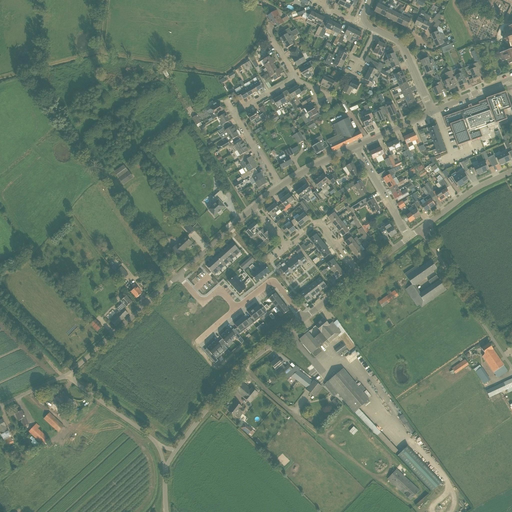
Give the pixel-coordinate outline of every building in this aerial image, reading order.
[(346,0),(344,7),(347,8),(347,9),(347,8),(349,9),(353,3),(353,2),(353,0),(354,0),(357,1),(357,0),(346,0)] [(375,12),(380,14),(383,7),(385,3),(383,1),(381,5),(378,4),(374,12),(375,12),(375,13),(375,12)] [(386,8),(383,7),(380,14),(380,15),(381,15),(385,17),(391,5),(389,4),(388,4),(386,8)] [(386,18),(390,20),(394,12),(396,8),(391,5),(385,17),(386,17),(386,18)] [(396,22),(400,15),(403,8),(400,7),(397,13),(394,12),(390,20),(391,20),(391,21),(391,20),(396,22)] [(318,15),(311,12),(310,15),(306,13),(304,8),(296,11),(291,13),(293,18),(300,15),(301,17),(307,21),(306,22),(312,26),(318,15)] [(276,11),(268,16),(271,21),(270,22),(272,26),(276,24),(278,26),(284,23),(282,20),(280,21),(277,15),(278,14),(276,11)] [(397,23),(401,25),(407,13),(404,12),(402,16),(400,15),(396,22),(397,23),(396,23),(397,23)] [(439,12),(437,14),(432,21),(436,23),(438,20),(442,14),(439,12)] [(412,16),(407,13),(401,25),(402,26),(406,28),(407,28),(410,20),(412,16)] [(418,18),(415,25),(421,28),(427,15),(425,14),(423,17),(420,15),(418,18)] [(320,25),(324,18),(318,15),(312,26),(315,27),(317,24),(320,25)] [(430,24),(428,23),(431,17),(427,15),(421,28),(427,31),(430,24)] [(442,23),(438,20),(436,23),(431,30),(432,34),(431,35),(433,41),(444,36),(443,34),(442,30),(441,29),(438,27),(442,23)] [(331,34),(336,24),(329,21),(326,28),(325,30),(322,28),(319,36),(323,38),(324,36),(328,38),(331,34)] [(338,42),(341,35),(339,34),(342,27),(336,24),(331,34),(337,37),(333,44),(336,45),(338,42)] [(511,25),(509,27),(508,25),(507,25),(508,27),(504,28),(503,28),(504,29),(505,32),(505,33),(506,34),(505,36),(503,36),(504,37),(504,39),(503,39),(504,40),(505,39),(506,41),(505,42),(506,42),(506,41),(509,42),(508,42),(508,43),(509,43),(508,44),(509,44),(508,44),(509,48),(511,47),(511,25)] [(318,36),(319,36),(322,28),(319,27),(314,36),(315,34),(318,36)] [(348,27),(345,35),(348,36),(346,40),(347,40),(349,41),(355,31),(348,27)] [(283,36),(280,38),(283,43),(293,37),(298,35),(299,34),(296,29),(291,32),(289,28),(281,33),(283,36)] [(352,43),(354,39),(357,41),(361,34),(355,31),(349,41),(352,43)] [(445,39),(444,36),(433,41),(436,47),(439,46),(441,49),(450,45),(449,41),(443,43),(442,40),(445,39)] [(295,40),(293,37),(283,43),(286,49),(293,45),(291,42),(295,40)] [(381,56),(386,46),(379,42),(374,53),(381,56)] [(338,55),(337,58),(344,62),(347,55),(341,52),(343,50),(337,47),(334,53),(338,55)] [(511,47),(509,48),(510,49),(500,53),(502,61),(507,59),(508,61),(509,64),(511,62),(511,47)] [(297,48),(290,52),(294,59),(293,59),(297,66),(306,61),(301,54),(297,48)] [(396,59),(394,53),(393,54),(392,50),(385,53),(388,60),(385,61),(386,64),(396,59)] [(475,62),(479,60),(475,51),(471,52),(475,62)] [(420,61),(423,67),(434,63),(433,60),(429,62),(428,58),(430,58),(428,54),(423,57),(424,60),(420,61)] [(274,60),(272,57),(270,59),(269,56),(262,60),(260,62),(263,67),(264,66),(265,65),(274,60)] [(341,68),(344,62),(337,58),(335,61),(331,59),(329,62),(328,65),(334,68),(335,65),(341,68)] [(396,59),(386,64),(387,67),(391,65),(392,68),(390,69),(391,72),(400,68),(399,65),(396,59)] [(275,62),(274,60),(265,65),(264,66),(267,71),(275,67),(273,63),(275,62)] [(249,61),(242,65),(245,70),(252,66),(249,61)] [(435,65),(434,63),(423,67),(426,73),(431,71),(432,74),(437,72),(436,69),(433,70),(432,67),(435,65)] [(469,71),(473,80),(480,77),(477,70),(480,69),(478,63),(472,65),(474,69),(469,71)] [(303,76),(308,79),(312,76),(309,71),(313,70),(310,65),(300,72),(302,76),(303,76)] [(371,65),(367,74),(377,79),(380,73),(387,77),(388,73),(381,70),(377,68),(371,65)] [(277,70),(275,67),(267,71),(271,77),(272,76),(281,71),(279,68),(277,70)] [(393,82),(404,77),(404,76),(405,76),(404,76),(402,72),(400,68),(391,72),(393,75),(393,76),(390,77),(391,80),(392,79),(393,82)] [(460,86),(466,83),(462,74),(466,72),(464,68),(458,71),(457,69),(453,71),(460,86)] [(282,73),(281,71),(272,76),(275,81),(281,77),(280,75),(282,73)] [(454,88),(452,85),(455,83),(450,71),(449,72),(444,74),(445,74),(446,77),(444,78),(442,79),(444,82),(443,82),(447,91),(454,88)] [(371,87),(373,84),(374,84),(375,84),(377,79),(367,74),(364,79),(366,80),(365,84),(371,87)] [(324,77),(320,85),(325,87),(330,76),(328,75),(326,78),(324,77)] [(251,80),(257,91),(262,88),(265,86),(259,76),(256,78),(258,81),(255,82),(253,79),(251,80)] [(335,87),(338,80),(335,79),(334,82),(331,81),(333,78),(332,77),(331,77),(330,76),(325,87),(330,90),(333,85),(335,87)] [(398,83),(399,86),(407,83),(406,82),(407,82),(407,81),(406,82),(404,77),(393,82),(392,83),(393,85),(398,83)] [(258,91),(257,91),(251,80),(249,82),(251,85),(248,86),(253,94),(257,91),(257,92),(258,91)] [(349,95),(352,88),(356,90),(360,84),(352,80),(349,86),(347,85),(344,92),(349,95)] [(253,94),(248,86),(246,88),(241,81),(239,82),(242,86),(248,97),(248,96),(253,94)] [(441,91),(444,90),(440,82),(435,84),(436,87),(432,88),(436,96),(442,93),(441,91)] [(399,86),(395,88),(396,90),(396,91),(401,89),(402,91),(409,88),(409,87),(407,83),(399,86)] [(248,97),(242,86),(240,87),(241,90),(235,94),(239,101),(243,99),(248,97)] [(297,86),(292,89),(296,96),(300,94),(301,96),(305,93),(303,89),(300,90),(298,88),(297,86)] [(404,97),(412,94),(411,93),(412,93),(411,93),(409,88),(402,91),(397,94),(398,96),(403,94),(404,97)] [(287,96),(291,103),(292,105),(295,104),(293,101),(295,100),(294,97),(296,96),(292,89),(287,92),(289,95),(287,96)] [(470,141),(482,137),(479,128),(487,125),(488,129),(496,126),(495,123),(507,119),(505,115),(506,115),(504,111),(511,108),(505,91),(486,98),(486,100),(478,102),(479,104),(472,107),(471,104),(468,106),(469,108),(443,117),(447,128),(451,127),(457,146),(471,141),(470,141)] [(402,105),(414,99),(414,98),(412,94),(404,97),(400,99),(401,102),(405,100),(406,103),(402,105)] [(284,108),(291,103),(287,96),(284,98),(282,95),(278,97),(284,108)] [(276,112),(284,108),(278,97),(273,100),(275,103),(272,105),(276,112)] [(414,99),(402,105),(403,107),(408,105),(409,108),(417,105),(416,104),(417,104),(417,103),(416,104),(414,99)] [(218,113),(223,110),(219,104),(211,109),(213,112),(209,114),(212,118),(208,120),(209,122),(220,116),(218,113)] [(300,107),(304,115),(316,108),(315,106),(313,107),(312,104),(307,107),(306,104),(302,106),(300,107)] [(391,116),(397,114),(393,105),(389,106),(388,104),(383,107),(386,114),(389,113),(391,116)] [(386,114),(383,107),(373,111),(378,122),(384,119),(383,116),(386,114)] [(317,110),(316,108),(304,115),(309,122),(315,119),(313,116),(317,114),(316,111),(317,110)] [(365,127),(372,124),(370,118),(373,117),(370,110),(363,113),(365,117),(361,118),(365,127)] [(251,122),(254,120),(255,121),(257,122),(259,122),(263,119),(263,116),(262,115),(259,117),(255,111),(247,115),(251,122)] [(221,126),(222,128),(225,127),(230,124),(229,121),(230,121),(225,113),(218,118),(222,125),(221,126)] [(202,121),(200,122),(196,115),(192,118),(196,125),(198,128),(204,124),(202,121)] [(355,133),(348,118),(337,123),(347,145),(362,137),(359,131),(355,133)] [(332,151),(347,145),(337,123),(332,126),(337,136),(327,140),(330,145),(332,151)] [(223,132),(226,137),(236,131),(233,126),(227,129),(225,127),(222,128),(219,131),(220,134),(223,132)] [(428,129),(430,134),(438,131),(436,126),(428,129)] [(234,139),(239,136),(236,131),(226,137),(225,137),(227,141),(220,145),(218,146),(219,148),(217,149),(218,151),(222,149),(235,141),(234,139)] [(304,140),(301,136),(299,132),(291,137),(293,139),(295,138),(298,144),(304,140)] [(409,135),(412,142),(415,140),(417,144),(419,143),(414,132),(409,135)] [(413,145),(412,142),(409,135),(403,137),(408,148),(410,147),(413,145)] [(320,136),(312,141),(315,145),(312,147),(316,155),(317,154),(319,154),(320,153),(321,152),(324,150),(320,145),(324,142),(320,136)] [(398,140),(392,142),(395,150),(397,153),(402,151),(398,140)] [(237,144),(235,141),(222,149),(228,146),(229,149),(230,148),(231,149),(232,149),(233,151),(233,152),(233,153),(245,146),(242,141),(237,144)] [(394,154),(392,151),(395,150),(392,142),(386,145),(391,156),(394,154)] [(245,146),(233,153),(234,152),(239,160),(244,157),(243,154),(248,151),(245,146)] [(375,150),(378,157),(382,156),(383,159),(386,158),(381,147),(375,150)] [(445,152),(444,147),(436,149),(438,155),(445,152)] [(282,169),(292,163),(289,157),(294,154),(290,148),(283,152),(286,158),(278,162),(282,169)] [(375,164),(381,162),(378,157),(375,150),(370,152),(375,164)] [(500,152),(501,154),(506,164),(507,164),(506,163),(509,162),(509,161),(510,160),(510,159),(511,158),(509,152),(507,153),(506,150),(500,152)] [(505,164),(506,164),(501,154),(496,156),(497,158),(495,158),(498,165),(499,164),(500,165),(502,164),(502,165),(505,164)] [(243,162),(246,167),(254,162),(251,156),(249,158),(247,155),(244,157),(239,160),(241,163),(243,162)] [(393,169),(389,158),(385,160),(388,167),(390,166),(391,170),(393,169)] [(257,167),(254,162),(246,167),(242,169),(245,173),(241,176),(243,179),(244,179),(257,171),(255,168),(257,167)] [(484,163),(484,162),(479,164),(483,174),(484,173),(486,172),(486,171),(488,170),(487,169),(489,169),(486,162),(484,163)] [(355,167),(353,163),(346,167),(352,177),(359,173),(355,167),(356,166),(355,167)] [(477,174),(477,175),(479,174),(479,175),(482,174),(483,174),(479,164),(473,167),(474,168),(472,169),(472,168),(472,169),(475,175),(477,174)] [(133,178),(126,168),(117,175),(123,185),(133,178)] [(252,178),(255,183),(264,178),(260,172),(258,174),(257,171),(244,179),(246,181),(248,181),(249,180),(250,179),(252,178)] [(457,175),(464,185),(465,184),(467,182),(468,181),(468,180),(469,179),(465,172),(463,173),(462,171),(457,175)] [(394,175),(393,173),(389,175),(383,178),(386,184),(393,180),(396,178),(394,175)] [(330,189),(326,183),(328,181),(323,174),(319,177),(318,178),(331,195),(335,192),(332,187),(330,189)] [(450,195),(446,189),(448,187),(443,179),(440,175),(436,178),(439,182),(438,183),(441,187),(438,189),(445,198),(450,195)] [(457,187),(458,186),(459,187),(460,186),(461,187),(463,185),(464,185),(457,175),(453,178),(452,176),(448,179),(451,184),(453,182),(457,187)] [(264,178),(255,183),(258,188),(256,189),(258,192),(266,187),(265,184),(267,183),(264,178)] [(331,195),(318,178),(317,179),(314,182),(319,189),(320,188),(322,190),(318,194),(322,199),(323,201),(326,198),(324,195),(328,191),(331,195)] [(245,185),(243,182),(245,181),(244,179),(242,180),(238,182),(233,185),(236,190),(245,185)] [(396,185),(393,180),(386,184),(389,189),(396,185)] [(367,192),(361,182),(354,186),(360,196),(367,192)] [(426,184),(424,185),(430,192),(433,190),(428,182),(426,184)] [(301,189),(308,197),(310,196),(308,193),(311,191),(306,185),(304,186),(301,189)] [(396,185),(389,189),(392,194),(399,190),(396,185)] [(430,192),(424,185),(421,186),(422,188),(421,189),(426,195),(430,192)] [(310,200),(308,197),(301,189),(298,191),(297,191),(298,191),(296,193),(301,199),(304,196),(306,199),(306,200),(307,202),(308,202),(310,200)] [(406,189),(400,193),(399,190),(392,194),(395,199),(401,196),(403,198),(409,195),(406,189)] [(433,192),(440,202),(445,198),(438,189),(435,191),(433,192)] [(214,216),(218,213),(221,210),(224,207),(225,207),(224,206),(224,207),(221,203),(227,198),(221,191),(211,199),(215,203),(208,209),(208,210),(214,216)] [(322,199),(318,194),(315,191),(312,194),(319,201),(321,200),(322,199)] [(284,197),(289,204),(294,200),(295,201),(297,200),(293,195),(291,196),(289,194),(284,197)] [(423,199),(430,209),(435,205),(428,195),(423,199)] [(285,207),(289,204),(284,197),(280,201),(282,203),(280,205),(284,210),(286,208),(285,207)] [(373,213),(379,209),(373,199),(366,203),(373,213)] [(418,202),(425,212),(430,209),(423,199),(425,202),(422,204),(420,201),(418,202)] [(309,209),(303,201),(300,203),(306,211),(309,209)] [(405,205),(402,201),(397,204),(400,209),(403,207),(405,206),(405,205)] [(284,210),(280,205),(277,207),(275,203),(270,207),(275,213),(280,210),(284,216),(280,219),(281,221),(288,215),(284,210)] [(302,215),(299,216),(305,223),(309,219),(307,217),(309,215),(305,210),(301,205),(299,207),(303,212),(301,213),(302,215)] [(410,213),(415,219),(420,216),(413,206),(411,207),(413,211),(410,213)] [(277,216),(275,213),(270,207),(266,210),(271,217),(272,216),(274,218),(277,216)] [(331,222),(338,217),(334,213),(328,217),(331,222)] [(410,213),(405,216),(410,223),(415,219),(410,213)] [(331,222),(335,227),(341,222),(339,220),(342,217),(340,215),(338,217),(331,222)] [(292,221),(296,226),(298,224),(300,226),(305,223),(299,216),(295,220),(294,219),(292,221)] [(294,227),(296,226),(292,221),(290,222),(290,223),(286,227),(285,226),(282,228),(285,233),(288,231),(291,234),(296,230),(294,227)] [(369,231),(367,228),(372,224),(370,221),(362,226),(367,233),(369,231)] [(254,222),(247,228),(248,229),(246,232),(250,237),(255,232),(264,241),(267,238),(269,236),(268,235),(269,234),(265,229),(264,230),(262,229),(261,230),(254,222)] [(339,232),(345,227),(341,222),(335,227),(339,232)] [(194,230),(190,226),(188,223),(187,223),(184,227),(190,234),(190,233),(191,234),(194,231),(193,231),(194,230)] [(388,234),(390,237),(396,233),(389,223),(379,230),(384,236),(388,234)] [(351,228),(348,224),(345,227),(339,232),(343,236),(344,235),(346,238),(351,234),(348,230),(351,228)] [(313,244),(319,239),(316,234),(309,239),(313,244)] [(191,243),(188,239),(185,236),(172,249),(178,255),(191,243)] [(345,242),(348,247),(357,240),(355,238),(353,240),(351,237),(345,242)] [(317,249),(323,244),(319,239),(313,244),(317,249)] [(361,245),(357,240),(348,247),(352,252),(361,245)] [(227,247),(235,256),(240,252),(232,242),(227,247)] [(321,253),(327,249),(323,244),(317,249),(321,253)] [(352,252),(356,256),(362,251),(364,250),(361,245),(352,252)] [(222,252),(230,261),(235,256),(227,247),(222,252)] [(321,253),(324,258),(331,253),(327,249),(321,253)] [(362,251),(356,256),(360,261),(366,256),(362,251)] [(225,266),(230,261),(222,252),(216,256),(225,266)] [(300,252),(298,254),(299,255),(296,257),(302,265),(307,261),(300,252)] [(225,266),(216,256),(211,261),(220,270),(225,266)] [(302,265),(296,257),(293,260),(292,259),(290,260),(297,269),(302,265)] [(326,264),(329,267),(325,270),(326,272),(329,270),(330,269),(336,264),(333,259),(326,264)] [(286,265),(292,273),(297,269),(290,260),(288,262),(289,263),(286,265)] [(220,270),(211,261),(206,266),(214,275),(220,270)] [(404,274),(412,285),(412,286),(436,269),(431,261),(420,268),(418,265),(404,274)] [(121,267),(119,269),(115,264),(111,268),(122,280),(128,275),(121,267)] [(336,264),(330,269),(334,274),(340,269),(336,264)] [(264,265),(260,268),(265,275),(269,272),(264,265)] [(283,268),(282,266),(280,268),(287,277),(292,273),(286,265),(283,268)] [(255,272),(261,278),(265,275),(260,268),(255,272)] [(340,269),(334,274),(338,278),(344,273),(340,269)] [(256,282),(261,278),(255,272),(251,275),(256,282)] [(425,305),(426,305),(446,290),(436,276),(428,281),(432,286),(421,293),(418,295),(412,299),(417,306),(419,305),(421,307),(425,305)] [(232,286),(239,281),(235,277),(229,282),(232,286)] [(320,278),(315,282),(321,290),(324,287),(325,288),(327,287),(320,278)] [(236,290),(242,285),(239,281),(232,286),(236,290)] [(318,292),(321,290),(315,282),(310,286),(317,295),(319,293),(318,292)] [(139,291),(140,290),(136,287),(134,284),(129,289),(137,297),(136,298),(137,298),(142,293),(141,293),(139,291)] [(246,289),(242,285),(236,290),(240,294),(246,289)] [(317,295),(310,286),(305,290),(311,297),(314,295),(315,296),(317,295)] [(308,300),(311,297),(305,290),(300,294),(307,303),(309,301),(308,300)] [(398,295),(395,290),(378,302),(382,307),(398,295)] [(269,298),(272,303),(279,298),(275,293),(269,298)] [(126,307),(132,302),(126,296),(121,301),(122,303),(116,309),(118,311),(114,315),(109,320),(116,326),(128,314),(123,309),(126,307)] [(209,313),(220,303),(216,298),(205,308),(209,313)] [(279,298),(272,303),(275,307),(282,302),(279,298)] [(282,302),(275,307),(279,311),(285,306),(282,302)] [(258,306),(253,309),(259,317),(263,313),(264,314),(267,313),(263,307),(263,308),(261,310),(258,306)] [(285,306),(279,311),(282,316),(289,311),(285,306)] [(249,318),(249,319),(253,324),(255,322),(254,320),(259,317),(253,309),(248,313),(251,317),(249,319),(249,318)] [(250,326),(253,324),(249,319),(247,321),(244,317),(239,321),(245,328),(249,324),(250,326)] [(329,325),(324,319),(315,326),(321,332),(327,340),(330,342),(341,333),(332,322),(329,325)] [(240,331),(245,328),(239,321),(234,324),(237,328),(235,330),(235,329),(235,330),(238,334),(239,335),(241,333),(240,331)] [(225,332),(231,340),(238,334),(235,330),(234,329),(231,330),(229,328),(225,332)] [(314,338),(317,335),(311,329),(308,332),(314,338)] [(222,338),(219,340),(224,345),(231,340),(225,332),(220,335),(222,338)] [(308,332),(299,339),(311,353),(320,346),(308,332)] [(210,343),(216,351),(224,345),(219,340),(217,342),(215,339),(210,343)] [(216,351),(210,343),(205,346),(207,349),(205,351),(209,356),(216,351)] [(343,343),(334,350),(338,355),(347,349),(343,343)] [(497,378),(508,371),(504,365),(503,364),(493,349),(489,343),(481,348),(485,354),(482,356),(493,372),(497,378)] [(288,373),(292,376),(298,381),(303,375),(297,370),(295,372),(292,369),(288,365),(285,368),(282,364),(277,358),(270,364),(275,370),(279,367),(282,371),(285,375),(288,373)] [(452,369),(455,373),(468,364),(465,360),(452,369)] [(338,394),(343,401),(354,413),(394,455),(398,451),(359,409),(369,400),(343,369),(324,385),(334,397),(338,394)] [(312,382),(303,375),(298,381),(308,388),(306,390),(314,396),(322,387),(314,381),(312,382)] [(489,397),(511,386),(511,378),(486,391),(489,397)] [(239,379),(232,387),(249,403),(258,393),(252,388),(251,389),(239,379)] [(58,395),(55,398),(62,403),(62,404),(67,407),(72,401),(67,397),(64,400),(58,395)] [(51,407),(57,413),(62,408),(56,402),(51,407)] [(242,414),(241,413),(244,410),(241,408),(242,407),(235,402),(228,411),(235,416),(238,419),(242,414)] [(65,409),(61,414),(71,421),(75,416),(65,409)] [(29,425),(24,414),(23,414),(21,411),(15,413),(18,421),(21,420),(24,426),(29,425)] [(58,432),(63,427),(64,426),(49,413),(44,419),(58,432)] [(399,417),(410,434),(414,431),(403,414),(399,417)] [(6,426),(2,420),(0,420),(0,430),(3,436),(9,433),(7,429),(5,426),(6,426)] [(49,439),(38,429),(40,426),(36,423),(29,431),(43,445),(49,439)] [(384,426),(379,429),(385,436),(389,432),(384,426)] [(14,443),(11,437),(4,441),(7,446),(14,443)] [(408,446),(397,456),(432,492),(442,482),(408,446)] [(387,479),(392,483),(391,485),(394,488),(396,487),(410,500),(419,490),(396,469),(387,479)]
